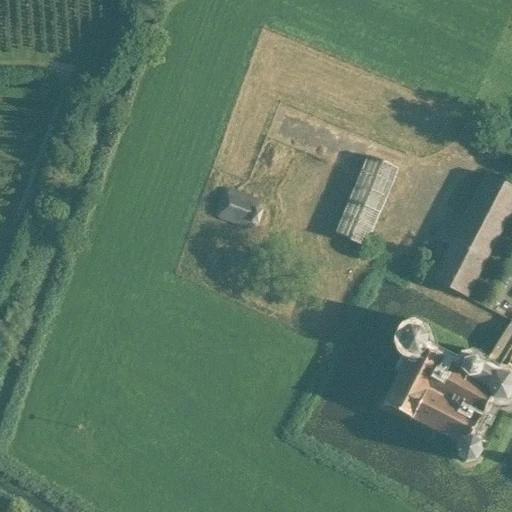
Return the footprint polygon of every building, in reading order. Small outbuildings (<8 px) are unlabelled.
[(468,119),(459,139),(489,152),(498,132),(468,119)] [(365,156),(334,235),(367,248),(399,169),(365,156)] [(450,245),(432,279),(466,297),(511,209),(511,186),(487,174),(461,225),(447,217),(436,238),(450,245)] [(218,218),(251,229),(260,202),(227,190),(218,218)] [(469,437),(491,396),(492,397),(494,398),(496,399),(498,400),(500,400),(502,400),(504,399),(506,398),(508,397),(509,395),(510,394),(511,392),(511,390),(511,388),(511,386),(511,383),(510,381),(509,380),(508,378),(506,377),(504,376),(502,375),(498,376),(498,377),(490,373),(485,370),(481,367),(480,365),(479,364),(478,362),(477,361),(476,360),(474,360),(473,359),(471,359),(469,359),(467,360),(466,360),(465,361),(463,362),(462,364),(462,365),(461,367),(458,368),(423,350),(423,349),(424,347),(424,345),(424,342),(423,340),(422,338),(421,337),(420,335),(418,334),(416,333),(414,333),(412,332),(410,333),(408,333),(406,334),(404,335),(403,337),(401,338),(400,340),(400,342),(400,345),(400,347),(400,349),(401,351),(403,352),(404,354),(406,355),(381,403),(412,419),(411,421),(456,445),(458,456),(468,463),(476,462),(482,453),(480,442),(471,437),(469,437)]
